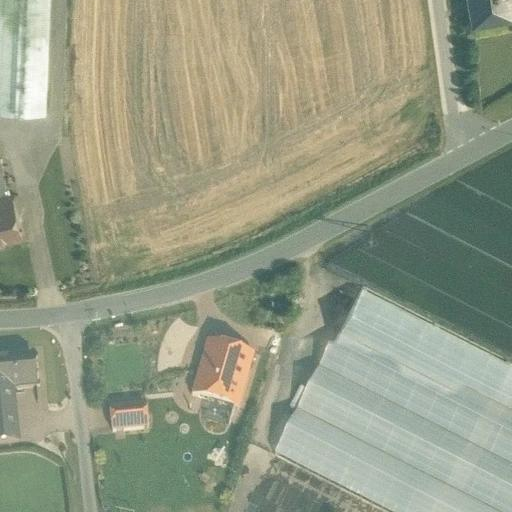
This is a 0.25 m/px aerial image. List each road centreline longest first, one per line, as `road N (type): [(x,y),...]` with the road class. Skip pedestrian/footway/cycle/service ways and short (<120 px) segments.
road 1 (tertiary): [(68,316),(183,294),(247,270),(511,132)]
road 2 (residential): [(89,511),(68,316)]
road 3 (track): [(438,0),(461,159)]
